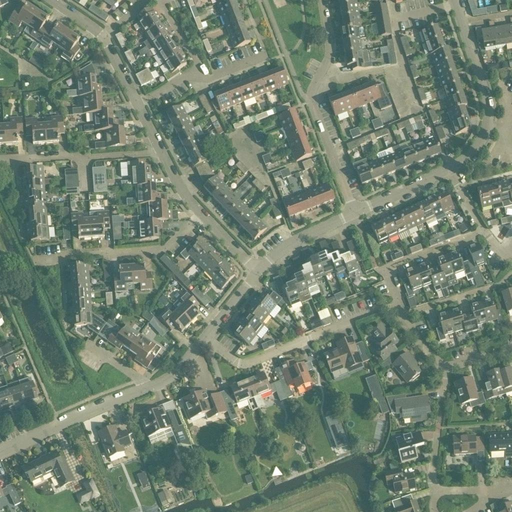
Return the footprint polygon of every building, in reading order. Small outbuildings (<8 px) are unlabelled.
[(233,0),(228,0),(216,4),(221,16),(237,9),(233,0)] [(474,0),(469,1),(470,16),(496,14),(496,7),(475,9),(474,0)] [(27,27),(38,11),(28,4),(21,14),(16,10),(8,21),(18,28),(21,23),(27,27)] [(342,19),(358,16),(356,4),(340,7),(342,19)] [(374,14),(387,12),(386,5),(373,7),(374,14)] [(93,14),(97,9),(92,6),(88,11),(93,14)] [(97,9),(93,14),(105,22),(109,17),(97,9)] [(136,31),(140,29),(144,35),(148,32),(160,25),(156,19),(159,17),(155,12),(154,13),(151,9),(142,14),(143,16),(139,18),(137,19),(140,23),(134,27),(136,31)] [(237,9),(221,16),(225,27),(242,21),(237,9)] [(39,43),(46,32),(47,31),(42,28),(48,19),(38,11),(27,27),(33,31),(30,36),(39,43)] [(387,12),(374,14),(376,25),(389,23),(387,12)] [(360,29),(360,28),(358,16),(342,19),(344,31),(358,29),(360,29)] [(242,21),(225,27),(230,38),(246,32),(242,21)] [(389,23),(376,25),(379,38),(391,36),(389,23)] [(58,48),(68,32),(59,25),(52,35),(47,31),(46,32),(39,43),(49,49),(53,45),(58,48)] [(160,25),(148,32),(144,35),(148,41),(144,44),(146,48),(169,33),(166,29),(163,30),(160,25)] [(492,30),(493,32),(495,49),(506,47),(503,29),(495,30),(494,26),(489,27),(490,31),(492,30)] [(503,29),(506,47),(511,45),(511,26),(511,27),(503,29)] [(344,31),(341,31),(343,43),(360,41),(360,40),(365,40),(363,27),(360,28),(360,29),(358,29),(344,31)] [(424,44),(441,39),(437,27),(420,32),(424,44)] [(495,49),(493,32),(492,30),(490,31),(481,32),(481,28),(475,29),(477,41),(482,40),(484,51),(495,49)] [(68,32),(58,48),(64,52),(61,57),(71,64),(74,59),(77,62),(81,59),(83,56),(78,52),(80,49),(75,46),(80,39),(68,32)] [(246,32),(230,38),(234,50),(250,44),(246,32)] [(115,36),(122,49),(127,46),(121,33),(115,36)] [(172,37),(169,33),(146,48),(149,52),(154,49),(158,55),(173,46),(169,39),(172,37)] [(409,49),(410,49),(406,37),(400,39),(404,51),(409,49)] [(431,55),(444,50),(441,39),(424,44),(428,56),(431,55)] [(345,55),(362,52),(360,41),(343,43),(345,55)] [(173,46),(158,55),(165,65),(182,54),(179,48),(176,50),(173,46)] [(431,55),(434,66),(451,61),(447,49),(444,50),(431,55)] [(127,60),(133,57),(130,51),(124,54),(127,60)] [(368,63),(367,52),(362,53),(362,52),(345,55),(347,68),(352,67),(353,72),(372,69),(371,63),(368,63)] [(182,54),(165,65),(169,72),(163,76),(167,82),(180,73),(178,70),(186,65),(182,59),(185,57),(182,54)] [(133,57),(127,60),(130,65),(136,62),(133,57)] [(438,78),(455,72),(451,61),(434,66),(438,78)] [(97,95),(96,77),(95,77),(95,71),(91,65),(79,72),(80,78),(76,79),(76,91),(66,92),(67,98),(81,97),(81,96),(97,95)] [(136,76),(139,81),(151,75),(148,69),(136,76)] [(270,74),(277,90),(288,86),(282,69),(270,74)] [(442,89),(459,83),(455,72),(438,78),(442,89)] [(259,78),(266,95),(277,90),(270,74),(259,78)] [(141,87),(154,80),(151,75),(139,81),(141,87)] [(248,83),(254,99),(266,95),(259,78),(248,83)] [(237,87),(243,103),(254,99),(248,83),(237,87)] [(459,83),(442,89),(446,101),(463,95),(459,83)] [(368,86),(374,102),(377,101),(380,111),(386,109),(377,87),(376,87),(374,84),(368,86)] [(377,87),(386,109),(391,107),(383,85),(377,87)] [(361,89),(368,105),(374,102),(368,86),(361,89)] [(225,91),(232,108),(243,103),(237,87),(225,91)] [(355,91),(361,107),(368,105),(361,89),(355,91)] [(232,108),(225,91),(214,96),(216,101),(219,109),(220,112),(232,108)] [(348,94),(355,110),(361,107),(355,91),(348,94)] [(342,96),(348,112),(355,110),(348,94),(342,96)] [(81,96),(81,97),(82,109),(72,110),(73,116),(93,114),(103,113),(102,95),(97,95),(81,96)] [(204,110),(204,109),(209,107),(204,95),(198,99),(203,110),(204,110)] [(450,112),(464,107),(464,108),(467,107),(463,95),(446,101),(449,112),(450,112)] [(335,99),(342,115),(348,112),(342,96),(335,99)] [(342,115),(335,99),(329,101),(335,117),(342,115)] [(172,125),(187,117),(181,106),(166,114),(172,125)] [(204,109),(204,110),(207,115),(212,113),(209,107),(204,109)] [(464,107),(450,112),(449,112),(447,113),(451,124),(467,119),(464,108),(464,107)] [(281,123),(296,117),(294,111),(278,117),(281,123)] [(93,114),(94,126),(84,127),(84,133),(104,131),(114,130),(113,112),(103,113),(93,114)] [(44,124),(46,144),(59,143),(58,131),(64,131),(63,117),(51,118),(51,124),(44,124)] [(187,117),(172,125),(177,136),(178,136),(193,128),(187,117)] [(296,117),(281,123),(283,128),(298,122),(296,117)] [(415,125),(421,123),(419,117),(413,119),(415,125)] [(3,126),(5,145),(18,144),(17,133),(23,132),(22,118),(10,119),(10,125),(3,126)] [(46,144),(44,124),(37,125),(37,119),(25,120),(26,134),(32,133),(33,145),(46,144)] [(467,119),(451,124),(455,136),(471,131),(467,119)] [(298,122),(283,128),(285,134),(301,128),(298,122)] [(220,127),(214,130),(217,136),(223,133),(220,127)] [(439,141),(445,139),(441,127),(434,129),(439,141)] [(193,128),(178,136),(177,136),(183,147),(198,139),(193,128)] [(301,128),(285,134),(287,140),(303,134),(301,128)] [(104,131),(105,143),(95,144),(96,150),(126,148),(125,129),(114,130),(104,131)] [(303,134),(287,140),(289,145),(305,139),(303,134)] [(228,144),(225,138),(220,141),(223,147),(228,144)] [(188,158),(203,150),(198,139),(183,147),(188,158)] [(305,139),(289,145),(291,151),(307,145),(305,139)] [(423,144),(429,159),(441,155),(434,139),(423,144)] [(359,146),(357,141),(346,146),(348,152),(360,147),(360,146),(359,146)] [(411,148),(418,164),(429,159),(423,144),(411,148)] [(307,145),(291,151),(294,157),(309,151),(307,145)] [(400,152),(407,168),(418,164),(411,148),(400,152)] [(198,174),(209,168),(206,163),(209,161),(203,150),(188,158),(194,169),(195,168),(198,174)] [(309,151),(294,157),(296,163),(311,157),(309,151)] [(389,157),(395,173),(407,168),(400,152),(389,157)] [(395,173),(389,157),(378,161),(384,177),(395,173)] [(373,181),(367,165),(365,161),(353,165),(355,171),(361,186),(373,181)] [(367,165),(373,181),(384,177),(378,161),(367,165)] [(152,186),(150,168),(145,168),(145,162),(128,163),(128,177),(131,177),(131,182),(121,182),(121,189),(136,188),(135,187),(152,186)] [(239,171),(244,167),(239,163),(235,166),(239,171)] [(244,167),(239,171),(244,176),(248,172),(244,167)] [(22,182),(44,181),(43,168),(25,169),(25,177),(22,177),(22,182)] [(209,168),(198,174),(201,180),(212,173),(209,168)] [(212,173),(201,180),(206,186),(203,189),(212,198),(224,186),(216,177),(212,173)] [(27,194),(45,193),(45,186),(50,185),(50,180),(44,181),(22,182),(23,188),(26,187),(27,194)] [(256,189),(260,185),(256,180),(252,184),(256,189)] [(497,186),(502,204),(503,209),(511,206),(511,204),(511,202),(508,187),(507,183),(497,186)] [(260,185),(256,189),(260,193),(265,189),(260,185)] [(288,219),(335,201),(328,185),(282,203),(288,219)] [(135,187),(136,188),(136,199),(126,200),(127,206),(146,205),(157,204),(157,203),(156,186),(152,186),(135,187)] [(220,206),(221,206),(233,194),(224,186),(212,198),(220,206)] [(502,204),(497,186),(487,188),(492,207),(502,204)] [(492,207),(487,188),(476,191),(481,210),(492,207)] [(436,197),(444,215),(454,210),(446,192),(436,197)] [(24,206),(46,205),(52,204),(51,199),(46,199),(45,193),(27,194),(27,200),(24,201),(24,206)] [(233,194),(221,206),(220,206),(229,215),(229,214),(241,203),(233,194)] [(444,215),(436,197),(426,202),(434,219),(444,215)] [(271,208),(277,205),(274,199),(268,201),(271,208)] [(436,223),(434,219),(426,202),(417,206),(425,223),(427,227),(436,223)] [(146,205),(147,217),(137,217),(138,222),(138,223),(158,222),(168,221),(167,203),(157,203),(157,204),(146,205)] [(241,203),(229,214),(229,215),(237,223),(249,212),(241,203)] [(29,218),(47,217),(46,205),(24,206),(25,212),(28,212),(29,218)] [(271,208),(270,208),(275,220),(281,217),(277,205),(271,208)] [(425,223),(417,206),(408,210),(416,228),(425,223)] [(399,215),(407,232),(416,228),(408,210),(399,215)] [(90,220),(91,239),(104,238),(104,227),(109,226),(108,212),(97,213),(97,219),(90,220)] [(245,232),(246,232),(258,220),(249,212),(237,223),(245,232)] [(91,239),(90,220),(84,220),(83,214),(71,215),(72,229),(78,229),(79,240),(91,239)] [(389,219),(398,236),(407,232),(399,215),(389,219)] [(47,217),(29,218),(29,224),(26,224),(26,231),(48,229),(47,217)] [(380,223),(388,241),(398,236),(389,219),(380,223)] [(258,220),(246,232),(245,232),(254,241),(266,229),(258,220)] [(138,223),(138,222),(127,223),(128,229),(138,229),(139,241),(159,240),(158,222),(138,223)] [(388,241),(380,223),(371,228),(379,245),(388,241)] [(48,229),(26,231),(27,235),(30,235),(31,242),(49,241),(48,229)] [(454,239),(452,233),(447,235),(443,237),(445,242),(454,239)] [(445,242),(443,237),(439,238),(433,240),(435,246),(445,242)] [(351,255),(344,258),(341,259),(348,278),(359,273),(355,264),(361,262),(353,241),(346,244),(351,255)] [(196,263),(211,249),(207,245),(205,247),(200,242),(196,245),(193,242),(179,255),(185,261),(189,256),(196,263)] [(471,274),(477,272),(475,268),(485,264),(478,245),(468,249),(472,260),(467,262),(471,274)] [(205,272),(218,260),(213,255),(215,253),(211,249),(196,263),(205,272)] [(316,258),(324,277),(330,275),(333,281),(337,279),(336,278),(329,259),(332,257),(330,253),(316,258)] [(342,253),(332,257),(329,259),(336,278),(342,275),(345,281),(349,279),(348,278),(341,259),(344,258),(342,253)] [(461,265),(457,253),(447,257),(454,276),(464,272),(467,282),(473,280),(471,274),(467,262),(461,265)] [(441,291),(445,289),(449,288),(447,283),(456,280),(454,276),(447,257),(436,261),(440,272),(435,274),(441,291)] [(309,267),(314,281),(315,281),(324,277),(316,258),(304,263),(306,268),(309,267)] [(213,281),(228,266),(224,262),(222,264),(218,260),(205,272),(213,281)] [(166,267),(183,285),(187,280),(171,262),(166,267)] [(70,279),(89,278),(88,265),(66,266),(67,273),(70,273),(70,279)] [(430,276),(425,265),(415,269),(422,288),(432,284),(435,293),(441,291),(435,274),(430,276)] [(131,267),(133,286),(140,285),(140,292),(152,291),(151,277),(145,277),(145,266),(131,267)] [(228,266),(213,281),(222,289),(234,277),(230,272),(232,270),(228,266)] [(133,286),(131,267),(119,268),(120,279),(114,280),(115,293),(127,293),(126,286),(133,286)] [(306,268),(296,272),(298,277),(301,276),(308,294),(309,295),(319,291),(317,285),(315,281),(314,281),(309,267),(306,268)] [(408,298),(414,296),(413,292),(422,288),(415,269),(405,273),(407,280),(402,282),(408,298)] [(289,281),(291,286),(293,285),(300,303),(301,304),(305,302),(303,296),(308,294),(301,276),(298,277),(289,281)] [(290,307),(300,303),(293,285),(291,286),(284,288),(279,277),(273,280),(279,297),(285,294),(290,307)] [(89,278),(70,279),(71,285),(68,286),(68,291),(90,290),(89,278)] [(196,297),(200,293),(195,288),(191,293),(196,297)] [(90,290),(68,291),(69,297),(72,296),(72,303),(91,302),(90,290)] [(511,291),(502,295),(507,313),(511,311),(511,291)] [(177,311),(190,325),(200,315),(193,307),(197,303),(187,293),(178,301),(183,305),(177,311)] [(200,293),(196,297),(205,307),(209,302),(200,293)] [(252,303),(268,316),(281,300),(273,293),(268,299),(262,295),(258,300),(255,298),(252,303)] [(342,294),(324,299),(326,305),(344,300),(342,294)] [(480,304),(486,324),(496,321),(497,325),(504,323),(500,310),(494,312),(491,301),(480,304)] [(91,302),(72,303),(73,309),(70,310),(70,315),(91,314),(91,302)] [(268,316),(252,303),(249,306),(251,308),(247,314),(250,316),(261,325),(268,316)] [(486,324),(480,304),(470,307),(473,319),(467,320),(471,333),(478,331),(476,327),(486,324)] [(190,325),(177,311),(173,315),(168,310),(159,319),(169,329),(174,325),(182,333),(190,325)] [(448,314),(454,334),(464,331),(465,334),(471,333),(467,320),(462,322),(459,310),(448,314)] [(92,326),(92,314),(91,314),(70,315),(71,321),(73,321),(74,328),(87,327),(92,326)] [(106,324),(92,314),(92,326),(87,327),(87,328),(98,336),(107,342),(120,351),(123,347),(129,352),(140,336),(126,326),(122,331),(108,321),(106,324)] [(454,334),(448,314),(438,317),(441,328),(436,330),(439,342),(445,340),(444,337),(454,334)] [(239,323),(256,337),(264,327),(261,325),(250,316),(246,321),(243,319),(239,323)] [(309,332),(321,326),(318,319),(306,324),(309,332)] [(328,319),(321,322),(323,327),(331,324),(328,319)] [(256,337),(239,323),(236,327),(239,329),(234,335),(248,346),(256,337)] [(389,350),(398,342),(388,331),(385,333),(380,326),(371,333),(376,341),(374,342),(379,348),(374,352),(383,362),(393,354),(389,350)] [(286,338),(290,332),(285,328),(281,334),(286,338)] [(140,336),(129,352),(137,357),(134,361),(147,370),(161,350),(140,336)] [(347,370),(362,364),(352,339),(336,345),(338,350),(324,356),(331,373),(346,367),(347,370)] [(266,343),(269,349),(275,347),(273,341),(266,343)] [(407,384),(420,373),(411,362),(412,360),(407,354),(396,363),(391,357),(380,367),(385,373),(393,366),(407,384)] [(292,397),(288,387),(294,385),(296,390),(311,385),(303,365),(296,368),(293,362),(280,368),(285,380),(279,382),(287,399),(292,397)] [(503,389),(505,395),(511,393),(511,372),(511,369),(499,373),(503,389)] [(503,389),(499,373),(498,371),(486,375),(490,387),(483,389),(486,401),(505,395),(503,389)] [(247,381),(258,409),(265,407),(260,396),(270,392),(271,391),(269,386),(264,374),(247,381)] [(376,376),(366,379),(378,416),(388,412),(376,376)] [(471,409),(485,405),(482,393),(475,395),(470,379),(455,384),(462,406),(469,403),(471,409)] [(258,409),(247,381),(230,388),(237,405),(247,401),(252,412),(258,409)] [(280,402),(287,399),(279,382),(273,385),(269,386),(271,391),(270,392),(271,394),(276,392),(280,402)] [(20,388),(25,404),(38,400),(33,384),(20,388)] [(25,404),(20,388),(9,392),(14,408),(25,404)] [(205,391),(182,400),(190,420),(207,414),(209,420),(227,412),(224,404),(219,393),(208,398),(205,391)] [(0,394),(0,405),(2,411),(14,408),(9,392),(0,394)] [(424,413),(428,413),(426,399),(396,403),(397,414),(404,413),(405,420),(412,419),(412,422),(425,420),(424,413)] [(231,422),(238,419),(231,401),(224,404),(227,412),(231,422)] [(163,408),(139,417),(148,438),(170,429),(174,439),(173,440),(180,456),(189,452),(191,457),(194,455),(182,426),(178,427),(172,411),(165,414),(163,408)] [(346,446),(335,419),(326,423),(337,450),(346,446)] [(122,448),(130,444),(125,432),(117,435),(114,427),(99,433),(109,458),(124,452),(122,448)] [(511,458),(511,433),(488,435),(489,454),(505,453),(505,459),(511,458)] [(413,444),(422,441),(420,434),(396,441),(399,452),(398,453),(401,463),(418,459),(413,444)] [(476,452),(483,452),(483,439),(475,439),(475,437),(453,438),(454,456),(476,455),(476,452)] [(61,487),(73,482),(65,465),(62,467),(55,452),(40,459),(41,461),(23,470),(26,476),(28,475),(31,482),(53,471),(61,487)] [(395,494),(415,489),(412,475),(397,478),(396,471),(384,474),(387,487),(393,485),(395,494)] [(14,506),(21,503),(12,485),(6,488),(14,506)] [(419,511),(416,502),(403,506),(401,500),(392,503),(394,511),(419,511)]
